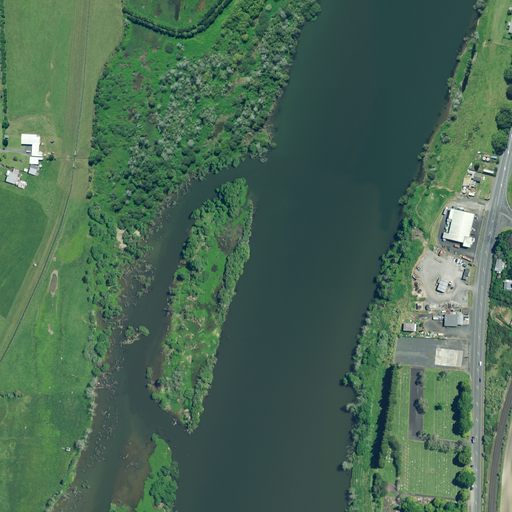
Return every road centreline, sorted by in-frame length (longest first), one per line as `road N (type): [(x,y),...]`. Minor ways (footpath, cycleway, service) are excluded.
road 1 (track): [(0,353),(33,288),(70,174),(85,0)]
road 2 (secondary): [(475,511),(478,345),(494,210)]
